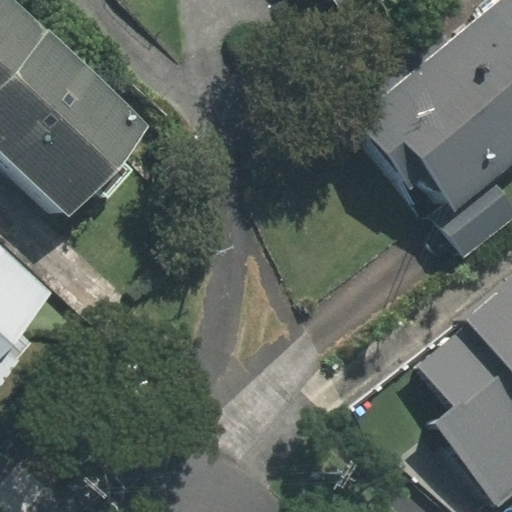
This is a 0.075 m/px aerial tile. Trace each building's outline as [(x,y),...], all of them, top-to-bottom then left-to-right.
[(328,0),(336,8),(345,0),(328,0)] [(358,111),(335,133),(456,260),(511,206),(491,185),(511,165),(511,0),(436,0),(340,92),(358,111)] [(0,2),(0,184),(59,232),(148,121),(0,2)] [(0,378),(0,329),(41,286),(0,246),(0,382),(2,380),(0,378)] [(511,281),(404,369),(434,406),(422,417),(439,439),(409,464),(447,511),(482,511),(511,488),(511,281)]
